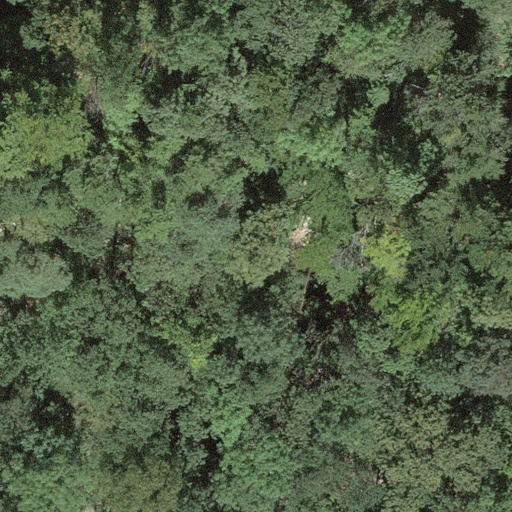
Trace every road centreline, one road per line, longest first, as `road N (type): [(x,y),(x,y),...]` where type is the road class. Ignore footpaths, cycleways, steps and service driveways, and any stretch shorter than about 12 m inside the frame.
road 1 (track): [(360,185),(0,257)]
road 2 (track): [(360,185),(511,165)]
